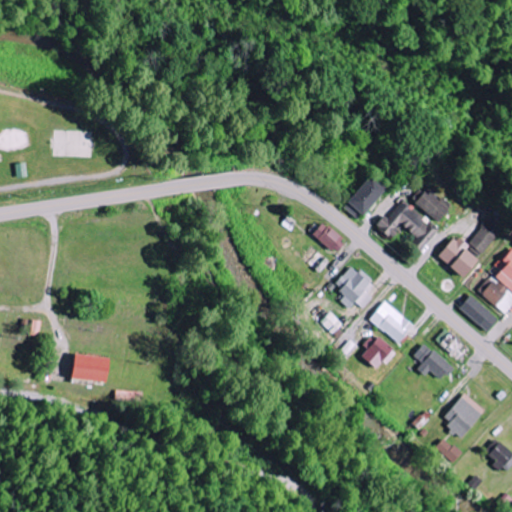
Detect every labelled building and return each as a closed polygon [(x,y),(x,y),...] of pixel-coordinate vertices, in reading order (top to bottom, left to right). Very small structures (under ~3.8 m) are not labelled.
[(384,188),(369,174),(343,202),(358,216),(384,188)] [(413,203),(437,223),(450,206),(427,186),(413,203)] [(437,230),(402,201),(387,219),(381,215),(372,226),(389,239),(400,226),(414,238),(409,244),(419,252),(437,230)] [(480,255),(501,232),(487,220),(467,243),(480,255)] [(334,254),(343,241),(319,223),(309,235),(334,254)] [(435,256),(458,277),(474,259),(464,250),(468,247),(454,235),(435,256)] [(511,249),(510,248),(499,261),(503,264),(491,278),(491,279),(479,294),(505,315),(511,306),(511,249)] [(353,302),(362,309),(371,298),(364,292),(372,283),(350,264),(332,285),(343,295),(338,301),(347,309),(353,302)] [(484,332),(496,319),(468,295),(456,308),(484,332)] [(412,324),(381,301),(367,320),(397,343),(412,324)] [(318,322),(331,334),(340,323),(327,312),(318,322)] [(369,334),(360,345),(364,349),(358,357),(373,369),(379,362),(384,365),(394,353),(369,334)] [(419,364),(414,369),(422,376),(427,371),(436,379),(442,373),(445,376),(451,370),(422,343),(410,356),(419,364)] [(104,381),(105,356),(69,355),(68,380),(104,381)] [(146,407),(147,391),(119,391),(118,406),(146,407)] [(457,437),(482,412),(462,393),(438,418),(457,437)] [(460,454),(442,438),(434,447),(452,463),(460,454)] [(485,455),(492,461),(491,463),(503,474),(511,463),(511,455),(495,442),(485,455)]
